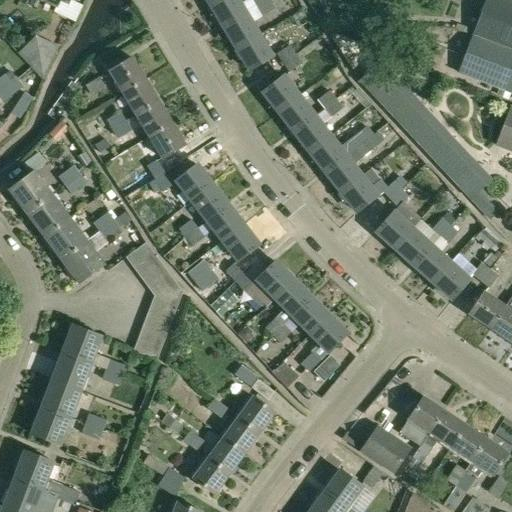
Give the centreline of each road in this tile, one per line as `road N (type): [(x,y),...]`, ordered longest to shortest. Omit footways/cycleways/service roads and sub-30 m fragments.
road 1 (residential): [(410,321),(290,204),(236,135),(156,0)]
road 2 (residential): [(257,511),(410,321)]
road 3 (residential): [(0,389),(31,305),(27,280),(0,234)]
road 4 (residential): [(511,394),(410,321)]
